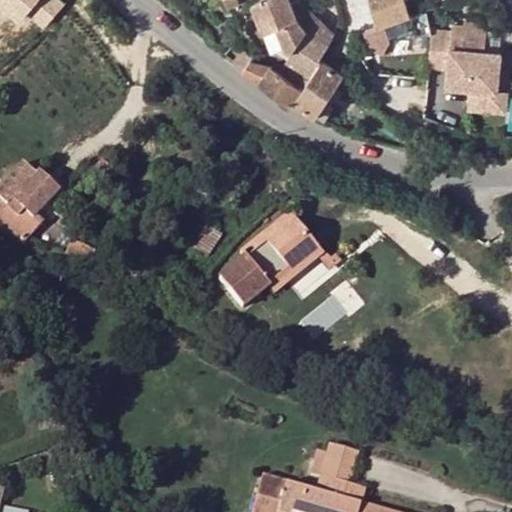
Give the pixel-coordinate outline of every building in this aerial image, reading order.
[(302,1),(293,5),(290,0),(254,0),(251,1),(264,30),(278,24),(287,45),(292,50),(288,56),(289,57),(281,69),(304,85),(323,58),(339,35),(321,22),(324,19),(302,1)] [(370,0),(379,26),(366,30),(372,48),(386,50),(388,36),(405,33),(431,32),(425,10),(411,15),(405,0),(370,0)] [(450,65),(450,83),(474,84),(501,85),(501,84),(502,46),(485,45),(486,18),(463,17),(463,21),(451,21),(451,27),(450,65)] [(431,32),(431,64),(450,65),(451,27),(431,27),(431,32)] [(253,47),(251,57),(269,61),(271,56),(269,50),(253,47)] [(251,57),(243,68),(292,103),(294,99),(315,114),(344,74),(323,58),(304,85),(281,69),(269,61),(251,57)] [(315,114),(324,121),(352,80),(344,74),(315,114)] [(501,85),(474,84),(473,104),(510,105),(511,84),(501,84),(501,85)] [(101,159),(91,171),(106,184),(116,171),(101,159)] [(19,169),(0,188),(0,220),(23,242),(50,214),(43,206),(57,192),(39,173),(32,180),(19,169)] [(240,253),(244,259),(263,243),(273,255),(284,246),(277,237),(295,221),(289,213),(240,253)] [(243,310),(268,289),(289,271),(295,278),(324,255),(295,221),(277,237),(284,246),(273,255),(263,243),(244,259),(217,280),(243,310)] [(207,223),(192,246),(207,257),(222,234),(207,223)] [(72,240),(64,256),(87,267),(95,252),(72,240)] [(289,271),(268,289),(273,295),(295,278),(289,271)] [(386,511),(362,505),(359,510),(342,505),(349,484),(358,452),(331,444),(317,492),(261,475),(250,511),(386,511)] [(366,490),(349,484),(342,505),(359,510),(362,505),(366,490)]
